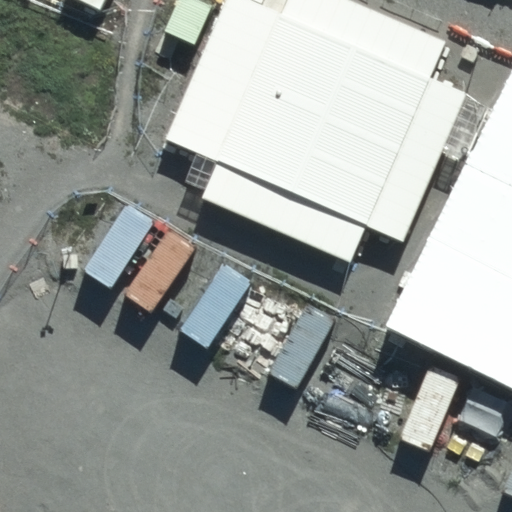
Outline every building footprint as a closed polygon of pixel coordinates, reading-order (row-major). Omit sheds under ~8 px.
[(68,332),(0,301),(0,483),(8,465),(49,375),(68,332)] [(64,511),(274,511),(286,486),(303,448),(129,369),(114,403),(73,494),(64,511)] [(49,375),(8,465),(73,494),(114,403),(49,375)] [(454,511),(378,478),(362,511),(454,511)] [(344,511),(286,486),(274,511),(344,511)]
